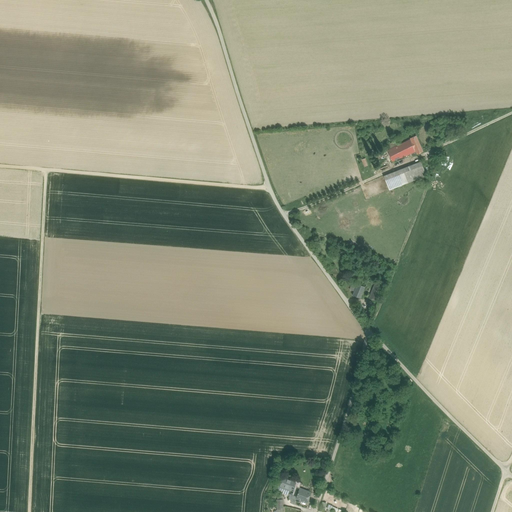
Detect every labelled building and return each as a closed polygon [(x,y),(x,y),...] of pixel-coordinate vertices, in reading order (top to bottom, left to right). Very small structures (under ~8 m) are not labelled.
[(411,140),(403,143),(408,154),(416,151),(417,154),(423,151),(416,136),(410,139),(411,140)] [(408,154),(403,143),(387,151),(392,161),(408,154)] [(421,161),(383,176),(389,190),(426,176),(421,161)] [(383,287),(375,283),(369,298),(377,301),(383,287)] [(357,284),(354,291),(352,295),(360,299),(365,287),(357,284)] [(365,312),(361,305),(357,308),(364,319),(365,318),(367,316),(368,316),(365,312)] [(283,478),(281,486),(292,490),(294,486),(295,482),(283,478)] [(294,486),(292,490),(294,491),(292,495),(290,494),(289,498),(296,499),(300,488),(294,486)] [(311,493),(300,488),(296,499),(307,503),(311,493)]
